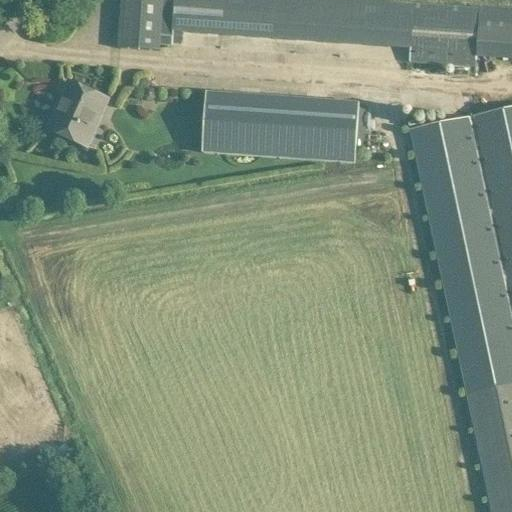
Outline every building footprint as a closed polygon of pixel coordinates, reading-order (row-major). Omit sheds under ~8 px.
[(511,61),(511,13),(327,0),(122,0),(119,49),(159,52),(160,45),(172,47),(173,32),(411,50),(410,64),(475,68),(476,60),(511,61)] [(69,83),(48,131),(87,148),(108,100),(69,83)] [(145,92),(144,97),(147,101),(152,102),(156,99),(157,94),(154,90),(149,89),(145,92)] [(202,155),(241,158),(238,216),(400,227),(408,108),(207,93),(202,155)] [(511,511),(511,110),(469,119),(410,132),(466,397),(492,511),(511,511)] [(54,472),(69,458),(54,441),(38,455),(54,472)]
